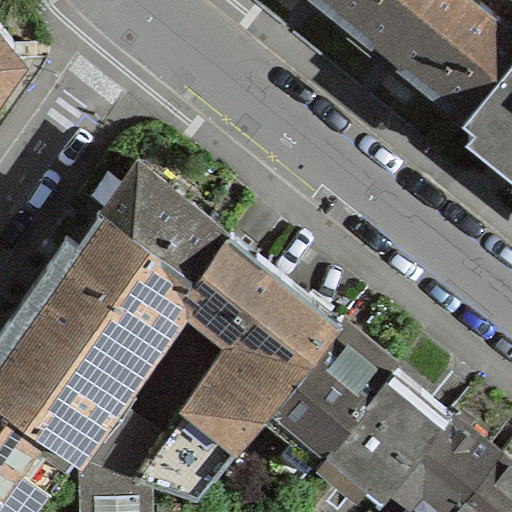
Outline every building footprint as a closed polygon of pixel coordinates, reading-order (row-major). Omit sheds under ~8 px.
[(326,0),(385,47),(422,0),(326,0)] [(422,0),(385,47),(409,66),(465,112),(511,53),(511,38),(495,24),(501,17),(481,0),(422,0)] [(0,22),(0,90),(15,69),(14,39),(0,22)] [(495,135),(511,149),(511,53),(465,112),(495,135)] [(195,274),(227,229),(228,229),(168,181),(138,157),(102,208),(103,209),(195,274)] [(0,398),(76,452),(81,454),(151,478),(196,493),(166,435),(111,398),(164,324),(159,320),(179,292),(195,274),(103,209),(29,313),(0,354),(0,398)] [(263,411),(338,319),(306,293),(274,267),(227,229),(195,274),(179,292),(234,338),(166,435),(196,493),(263,411)] [(317,457),(318,458),(394,363),(348,326),(339,318),(338,319),(263,411),(294,436),(283,449),(307,469),(317,457)] [(394,363),(318,458),(357,489),(362,482),(378,495),(390,481),(449,407),(403,370),(394,363)] [(0,398),(0,511),(1,511),(31,511),(76,452),(0,398)] [(409,497),(419,485),(451,511),(501,450),(459,415),(449,407),(390,481),(409,497)] [(511,511),(511,458),(501,450),(451,511),(511,511)] [(151,511),(151,478),(81,454),(81,511),(151,511)]
